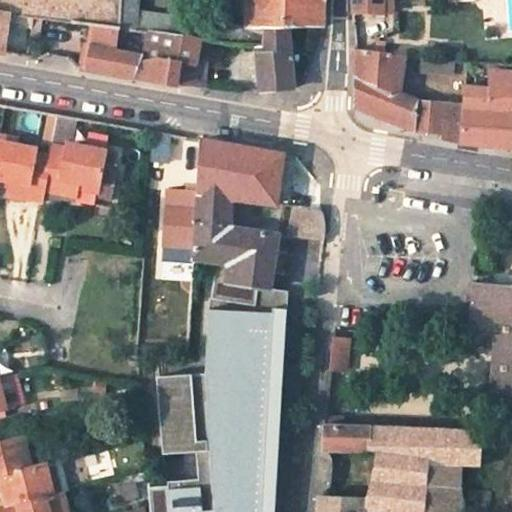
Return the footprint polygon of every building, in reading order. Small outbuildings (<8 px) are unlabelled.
[(0,0),(0,12),(11,13),(10,15),(93,24),(120,27),(120,0),(0,0)] [(222,28),(224,20),(141,9),(140,0),(120,0),(120,27),(149,31),(161,33),(195,37),(197,28),(205,30),(206,25),(222,28)] [(236,43),(256,45),(262,45),(264,28),(292,27),(322,27),(323,0),(246,0),(245,23),(224,20),(222,28),(206,25),(205,30),(197,28),(195,37),(201,38),(214,40),(236,43)] [(352,0),(353,7),(353,13),(389,13),(391,13),(390,0),(352,0)] [(0,12),(0,51),(5,53),(10,15),(11,13),(0,12)] [(93,24),(90,45),(118,49),(120,27),(93,24)] [(256,45),(259,90),(286,88),(294,87),(292,45),(292,27),(264,28),(262,45),(256,45)] [(91,69),(133,76),(140,58),(181,62),(196,64),(201,38),(195,37),(161,33),(149,31),(143,54),(118,49),(90,45),(87,60),(82,58),(79,67),(91,69)] [(214,40),(201,38),(196,64),(181,62),(177,83),(200,87),(207,87),(214,40)] [(463,104),(424,101),(399,94),(405,56),(386,53),(353,49),(353,89),(354,106),(418,131),(441,132),(439,137),(460,143),(463,104)] [(177,83),(181,62),(140,58),(133,76),(177,83)] [(421,58),(420,72),(452,76),(454,63),(421,58)] [(488,71),(487,83),(465,83),(463,104),(460,143),(511,147),(511,72),(496,71),(488,71)] [(78,188),(99,192),(98,198),(113,201),(118,171),(113,170),(103,168),(106,152),(106,151),(67,144),(72,116),(57,114),(52,146),(50,156),(42,200),(61,203),(61,201),(74,204),(76,197),(78,188)] [(182,135),(153,130),(152,146),(179,150),(182,135)] [(277,202),(284,153),(276,152),(201,139),(198,191),(198,192),(233,197),(277,202)] [(26,197),(42,201),(42,200),(50,156),(36,154),(37,149),(0,142),(0,185),(10,187),(11,181),(29,184),(26,197)] [(106,152),(103,168),(113,170),(115,154),(106,152)] [(11,181),(10,187),(9,195),(26,197),(29,184),(11,181)] [(198,191),(168,189),(165,242),(194,244),(196,222),(198,192),(198,191)] [(233,197),(198,192),(196,222),(231,226),(233,197)] [(292,235),(323,239),(324,230),(326,208),(319,208),(296,205),(293,227),(292,235)] [(231,226),(196,222),(194,244),(194,259),(216,263),(210,309),(206,373),(160,376),(166,452),(197,450),(199,478),(168,480),(169,489),(149,490),(150,511),(264,511),(276,310),(262,309),(266,286),(271,286),(280,233),(231,226)] [(511,285),(474,282),(469,333),(496,336),(489,410),(511,411),(511,285)] [(273,511),(284,310),(276,310),(264,511),(273,511)] [(342,424),(349,332),(333,331),(328,377),(324,423),(342,424)] [(366,511),(367,510),(385,511),(466,511),(461,487),(464,465),(478,466),(481,429),(402,426),(402,427),(371,426),(371,425),(342,424),(324,423),(322,439),(321,451),(368,450),(379,452),(366,500),(318,497),(317,511),(366,511)] [(0,473),(32,466),(24,434),(0,439),(0,473)] [(32,466),(0,473),(0,488),(3,488),(7,506),(54,494),(46,462),(32,466)] [(7,506),(0,507),(0,511),(68,511),(63,491),(54,494),(7,506)]
